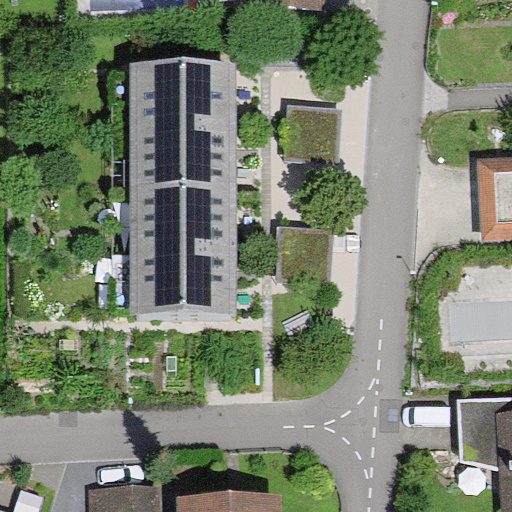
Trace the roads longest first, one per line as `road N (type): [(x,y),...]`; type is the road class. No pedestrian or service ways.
road 1 (residential): [(351,420),(382,108),(403,0)]
road 2 (residential): [(0,436),(351,420)]
